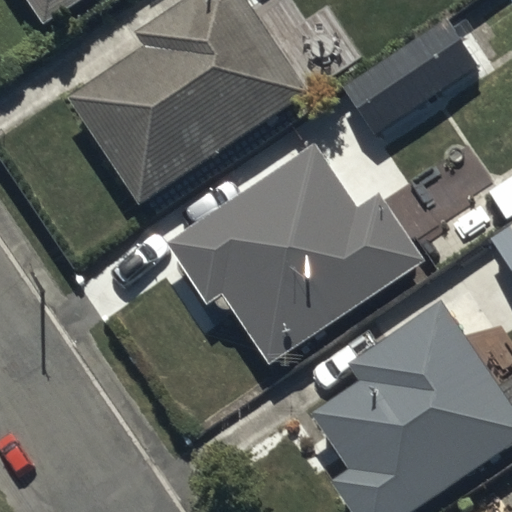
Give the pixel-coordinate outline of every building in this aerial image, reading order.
[(26,0),(50,34),(101,0),(26,0)] [(73,105),(145,214),(314,102),(246,0),(201,0),(139,41),(148,55),(73,105)] [(346,88),(380,140),(481,72),(447,21),(346,88)] [(226,302),(274,373),(432,269),(387,200),(363,216),(321,152),(172,251),(212,311),(226,302)] [(511,233),(511,183),(489,197),(511,233)] [(511,234),(496,244),(511,269),(511,234)] [(335,490),(349,511),(428,511),(511,459),(511,383),(504,388),(450,307),(354,372),(366,390),(320,421),(356,476),(335,490)]
